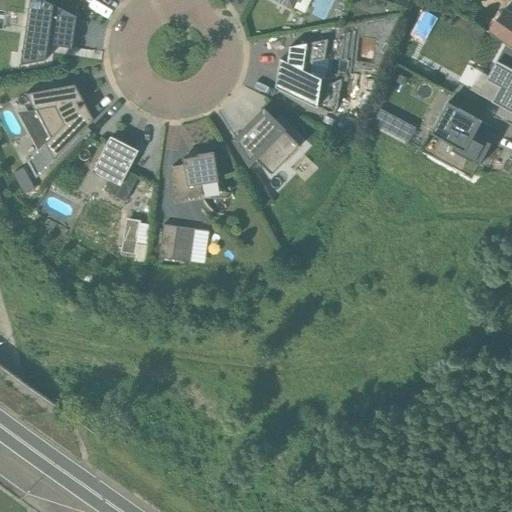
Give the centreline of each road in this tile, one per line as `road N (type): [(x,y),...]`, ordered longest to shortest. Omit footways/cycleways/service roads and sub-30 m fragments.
road 1 (primary): [(281,511),(226,440),(192,415),(136,392)]
road 2 (residential): [(194,11),(169,8),(146,18),(131,52),(138,76),(157,92),(194,92)]
